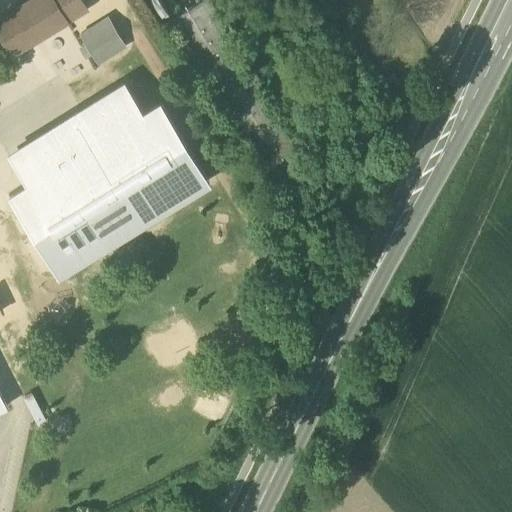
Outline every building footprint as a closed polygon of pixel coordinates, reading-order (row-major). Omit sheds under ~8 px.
[(87,8),(82,0),(30,0),(0,18),(0,35),(11,53),(87,8)] [(205,0),(167,24),(273,194),(313,168),(209,0),(205,0)] [(82,35),(98,62),(124,46),(107,19),(82,35)] [(82,117),(129,89),(125,82),(78,111),(82,117)] [(12,161),(26,183),(143,111),(129,89),(82,117),(78,111),(51,127),(55,134),(12,161)] [(161,100),(143,111),(26,183),(8,194),(56,272),(208,178),(161,100)] [(55,134),(51,127),(8,154),(12,161),(55,134)] [(2,224),(0,224),(0,287),(28,274),(2,224)]
